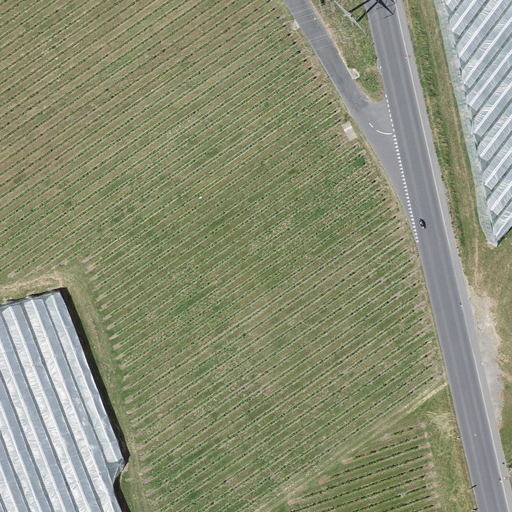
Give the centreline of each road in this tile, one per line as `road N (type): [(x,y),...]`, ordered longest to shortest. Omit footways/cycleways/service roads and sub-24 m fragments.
road 1 (tertiary): [(496,511),(428,212)]
road 2 (unclassified): [(295,0),(428,212)]
road 3 (tertiary): [(428,212),(383,0)]
